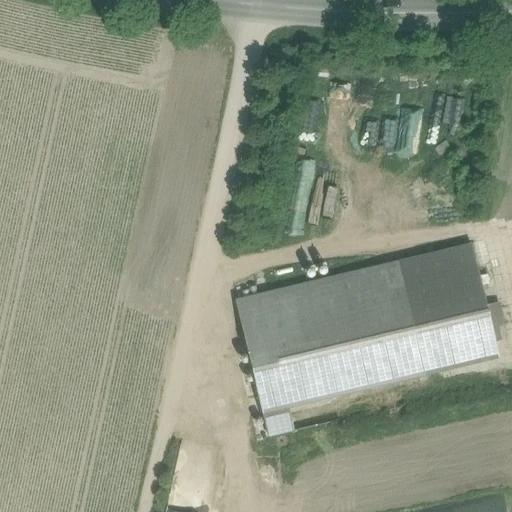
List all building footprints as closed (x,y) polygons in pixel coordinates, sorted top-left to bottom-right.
[(440,131),(449,106),(440,102),(431,127),(440,131)] [(377,110),(376,152),(396,152),(397,111),(377,110)] [(486,310),(471,247),(236,302),(259,398),(424,359),(494,342),(490,329),(486,310)] [(499,307),(486,310),(490,329),(503,326),(499,307)] [(497,359),(494,342),(424,359),(428,375),(497,359)] [(287,409),(428,375),(424,359),(259,398),(263,414),(287,409)] [(287,409),(263,414),(269,438),(293,432),(287,409)]
